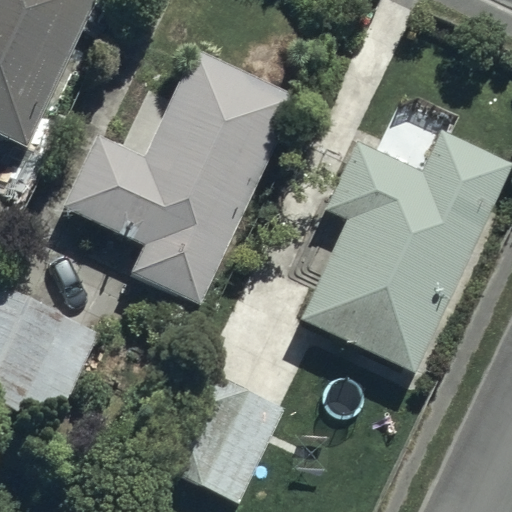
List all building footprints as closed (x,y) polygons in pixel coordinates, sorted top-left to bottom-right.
[(0,0),(0,144),(25,156),(97,0),(0,0)] [(187,58),(137,164),(93,143),(59,217),(138,254),(124,285),(197,319),(295,108),(187,58)] [(414,181),(352,152),(321,217),(344,227),(295,330),(406,382),(504,176),(432,142),(414,181)] [(93,338),(0,298),(0,410),(53,433),(93,338)] [(233,511),(234,511),(281,414),(196,374),(149,472),(233,511)]
